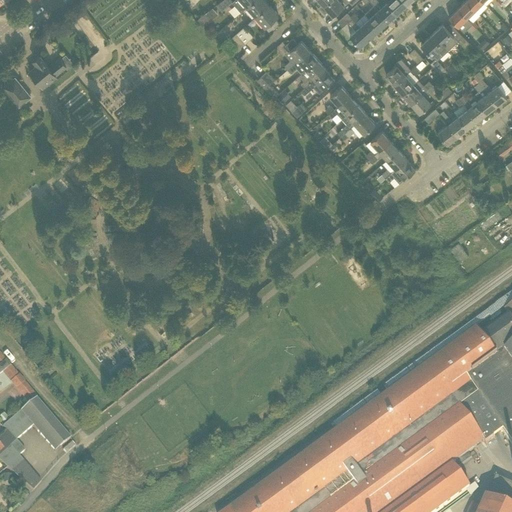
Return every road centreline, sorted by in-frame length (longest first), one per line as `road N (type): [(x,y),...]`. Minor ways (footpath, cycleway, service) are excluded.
road 1 (track): [(88,440),(0,345)]
road 2 (residential): [(440,165),(359,74)]
